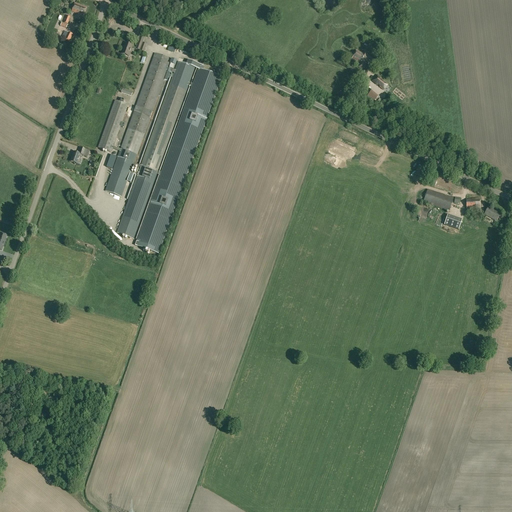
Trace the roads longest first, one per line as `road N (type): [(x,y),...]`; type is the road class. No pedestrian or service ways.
road 1 (unclassified): [(511,197),(106,2)]
road 2 (unclassified): [(0,298),(106,2)]
